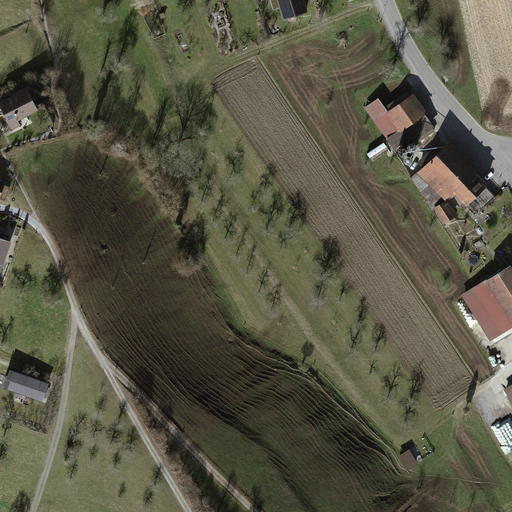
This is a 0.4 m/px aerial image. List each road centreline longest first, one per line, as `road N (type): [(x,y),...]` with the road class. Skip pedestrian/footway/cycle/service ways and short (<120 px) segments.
road 1 (track): [(0,207),(31,218),(51,239),(75,321),(34,511)]
road 2 (track): [(192,511),(75,321)]
road 3 (unclassified): [(384,0),(445,106),(511,178)]
road 4 (track): [(257,511),(104,362)]
